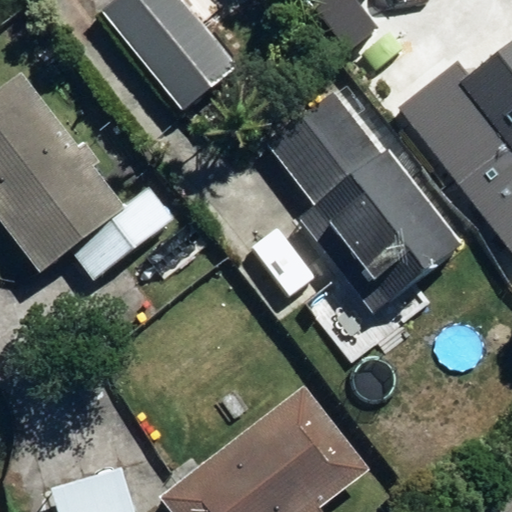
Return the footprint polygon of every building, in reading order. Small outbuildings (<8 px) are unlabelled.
[(113,0),(95,14),(178,120),(234,77),(173,0),(113,0)] [(69,254),(90,283),(170,223),(148,194),(122,213),(90,170),(96,167),(82,148),(76,152),(21,78),(0,93),(0,235),(33,280),(69,254)] [(325,94),(256,150),(308,215),(309,214),(328,238),(317,246),(361,301),(394,275),(411,296),(458,258),(325,94)] [(300,394),(153,507),(156,511),(322,511),(365,479),(300,394)] [(43,490),(49,511),(137,511),(124,466),(43,490)]
